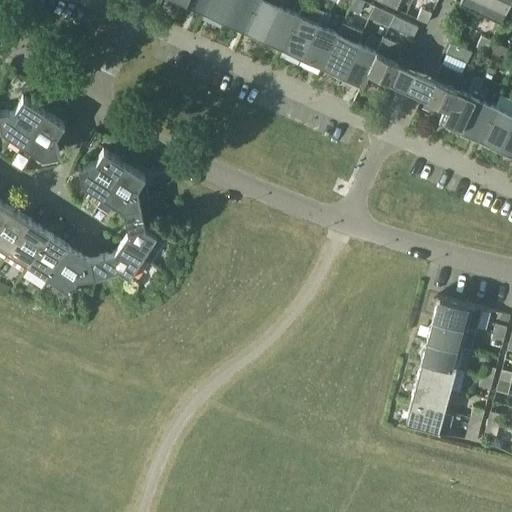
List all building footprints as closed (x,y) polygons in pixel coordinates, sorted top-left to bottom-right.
[(184,0),(184,1),(204,10),(208,0),(184,0)] [(208,0),(204,10),(224,19),(232,0),(208,0)] [(257,0),(232,0),(224,19),(244,29),(257,0)] [(257,0),(244,29),(263,38),(279,5),(281,0),(257,0)] [(363,0),(353,0),(350,7),(359,12),(364,0),(363,0)] [(389,0),(387,4),(397,9),(400,0),(389,0)] [(484,0),(460,0),(460,1),(480,11),(484,0)] [(510,0),(484,0),(480,11),(501,20),(510,0)] [(304,1),(298,14),(283,47),(302,56),(317,23),(323,11),(323,10),(304,1)] [(279,5),(263,38),(283,47),(298,14),(279,5)] [(376,20),(382,8),(375,5),(369,17),(376,20)] [(422,7),(417,19),(427,23),(432,12),(422,7)] [(323,11),(317,23),(302,56),(323,65),(338,32),(326,27),(331,15),(323,11)] [(414,36),(419,26),(395,14),(389,25),(414,36)] [(471,30),(451,20),(445,31),(466,41),(471,30)] [(342,22),(338,32),(323,65),(342,74),(357,42),(362,31),(342,22)] [(383,35),(375,50),(376,50),(368,70),(369,71),(405,87),(404,88),(404,89),(407,91),(416,69),(398,60),(405,45),(383,35)] [(492,40),(482,35),(477,46),(487,50),(492,40)] [(448,39),(443,51),(467,61),(472,50),(448,39)] [(504,46),(493,40),(488,51),(499,56),(504,46)] [(376,50),(375,50),(357,42),(342,74),(363,84),(369,71),(368,70),(376,50)] [(410,89),(446,106),(447,106),(456,87),(457,88),(464,73),(441,63),(435,77),(416,69),(407,91),(408,91),(409,91),(410,89)] [(447,106),(446,106),(440,120),(450,124),(460,129),(475,96),(480,85),(472,82),(467,93),(465,92),(457,88),(456,87),(447,106)] [(470,134),(480,138),(495,106),(485,101),(483,100),(488,89),(480,85),(475,96),(460,129),(470,134)] [(14,108),(0,110),(0,129),(1,130),(22,143),(44,109),(23,95),(14,108)] [(511,113),(505,110),(495,106),(480,138),(490,143),(500,147),(511,120),(511,113)] [(44,109),(22,143),(43,156),(61,152),(56,134),(64,122),(44,109)] [(511,120),(500,147),(509,152),(511,153),(511,120)] [(102,194),(124,161),(104,147),(96,160),(78,164),(82,181),(102,194)] [(124,161),(102,194),(123,208),(123,209),(141,206),(137,187),(145,174),(124,161)] [(0,221),(10,206),(0,199),(0,221)] [(0,265),(9,253),(30,219),(10,206),(0,221),(0,265)] [(123,209),(125,217),(128,231),(121,242),(143,256),(156,236),(146,229),(141,206),(123,209)] [(30,219),(9,253),(29,266),(50,232),(30,219)] [(50,232),(29,266),(49,279),(71,245),(50,232)] [(143,256),(121,242),(114,253),(92,258),(95,275),(119,270),(130,277),(143,256)] [(71,245),(49,279),(69,292),(78,279),(95,275),(92,258),(90,258),(71,245)] [(467,325),(473,303),(439,294),(433,317),(467,325)] [(433,317),(428,337),(461,346),(471,349),(477,328),(467,325),(433,317)] [(496,322),(493,333),(505,336),(507,325),(496,322)] [(502,346),(505,336),(493,333),(490,343),(502,346)] [(471,349),(461,346),(428,337),(422,358),(455,367),(465,370),(471,349)] [(422,358),(416,379),(450,388),(455,367),(422,358)] [(485,364),(482,374),(493,377),(496,367),(485,364)] [(511,371),(502,369),(499,378),(511,382),(511,377),(511,371)] [(491,388),(493,377),(482,374),(479,384),(491,388)] [(508,392),(511,382),(499,378),(496,389),(508,392)] [(416,379),(410,400),(444,409),(450,388),(416,379)] [(443,411),(444,409),(410,400),(405,421),(448,433),(453,413),(443,411)] [(473,405),(471,416),(482,419),(485,409),(473,405)] [(491,410),(488,420),(499,423),(502,413),(491,410)] [(479,429),(482,419),(471,416),(468,426),(465,437),(476,440),(479,429)] [(497,434),(499,423),(488,420),(485,431),(497,434)]
